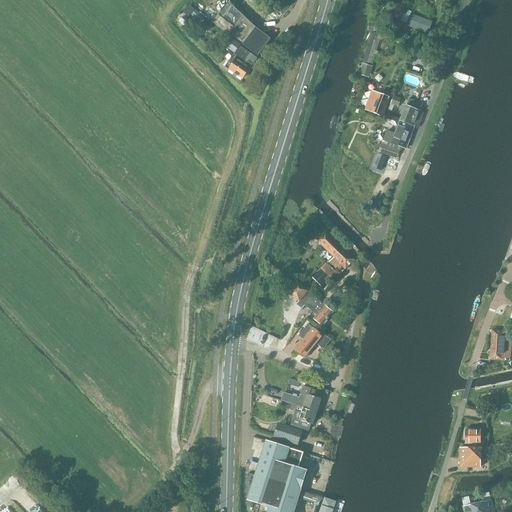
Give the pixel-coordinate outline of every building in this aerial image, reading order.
[(257,56),(270,39),(255,27),(228,2),(219,15),(213,23),(257,56)] [(390,16),(406,23),(406,22),(410,24),(408,27),(427,35),(432,24),(413,15),(413,17),(409,15),(411,12),(406,9),(405,11),(399,8),(400,6),(395,4),(390,16)] [(194,18),(198,10),(189,5),(185,12),(194,18)] [(219,15),(209,7),(202,15),(213,23),(219,15)] [(384,30),(382,22),(374,23),(368,22),(367,31),(374,32),(384,30)] [(390,45),(390,43),(398,46),(400,40),(382,32),(378,41),(390,45)] [(242,79),(257,58),(239,46),(224,67),(242,79)] [(363,109),(380,116),(388,97),(370,90),(363,109)] [(399,120),(414,126),(419,111),(404,106),(399,120)] [(386,131),(383,139),(405,148),(414,126),(399,120),(394,133),(386,131)] [(378,151),(396,158),(399,150),(381,143),(378,151)] [(377,154),(372,167),(381,170),(386,157),(377,154)] [(372,193),(367,210),(379,214),(384,197),(372,193)] [(316,240),(334,258),(329,262),(340,273),(354,260),(326,231),(316,240)] [(312,278),(321,286),(335,272),(327,264),(312,278)] [(289,293),(299,301),(297,304),(301,308),(305,304),(316,315),(313,318),(321,325),(332,312),(298,282),(289,293)] [(294,350),(305,358),(319,341),(311,335),(315,330),(307,323),(298,334),(303,339),(294,350)] [(491,330),(489,360),(504,361),(506,331),(491,330)] [(473,376),(472,378),(472,379),(478,378),(489,376),(489,375),(494,374),(494,375),(511,371),(511,370),(511,368),(510,368),(511,369),(493,372),(488,373),(488,374),(477,376),(477,375),(473,376)] [(474,389),(475,390),(480,389),(491,387),(496,386),(496,385),(511,382),(511,379),(496,383),(496,384),(491,385),(490,384),(480,387),(479,387),(474,388),(474,389)] [(307,395),(305,401),(299,400),(298,405),(316,411),(318,406),(319,406),(321,405),(322,402),(321,400),(320,400),(320,399),(307,395)] [(312,424),(316,411),(298,405),(296,411),(301,413),(299,420),(312,424)] [(301,432),(278,424),(273,437),(297,444),(301,432)] [(465,430),(465,444),(467,444),(476,444),(480,444),(480,430),(465,430)] [(303,453),(266,441),(255,476),(300,490),(306,470),(298,468),(303,453)] [(459,447),(459,467),(480,467),(480,447),(476,447),(476,444),(467,444),(467,447),(459,447)] [(268,511),(292,511),(300,490),(255,476),(247,500),(270,507),(268,511)] [(494,511),(492,500),(462,507),(463,511),(494,511)]
